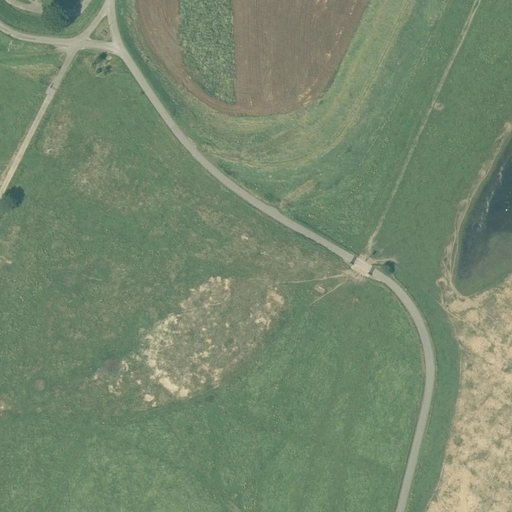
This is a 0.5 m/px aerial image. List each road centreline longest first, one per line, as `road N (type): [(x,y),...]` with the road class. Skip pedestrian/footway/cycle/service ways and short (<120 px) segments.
road 1 (unclassified): [(400,511),(431,380),(414,315),(399,291),(199,157),(118,47)]
road 2 (track): [(362,265),(477,0)]
